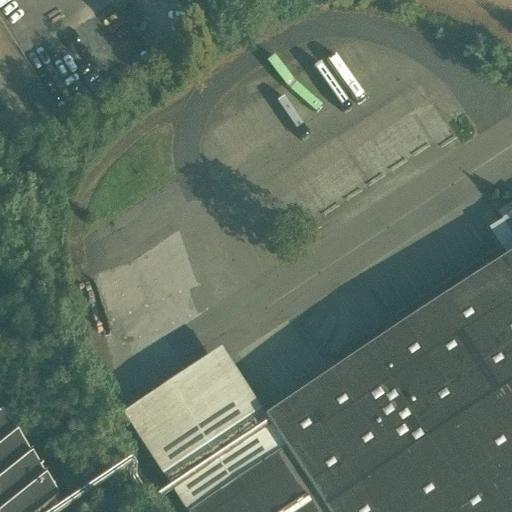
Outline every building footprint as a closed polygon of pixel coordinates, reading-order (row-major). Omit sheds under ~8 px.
[(511,215),(502,222),(511,238),(511,215)] [(507,264),(511,260),(511,238),(502,222),(487,232),(507,264)] [(266,421),(286,452),(325,511),(511,390),(511,260),(507,264),(401,333),(266,421)] [(186,511),(192,511),(286,452),(266,421),(221,351),(123,414),(186,511)] [(511,511),(511,390),(325,511),(286,452),(192,511),(511,511)] [(0,511),(46,511),(58,503),(15,438),(0,418),(0,511)]
